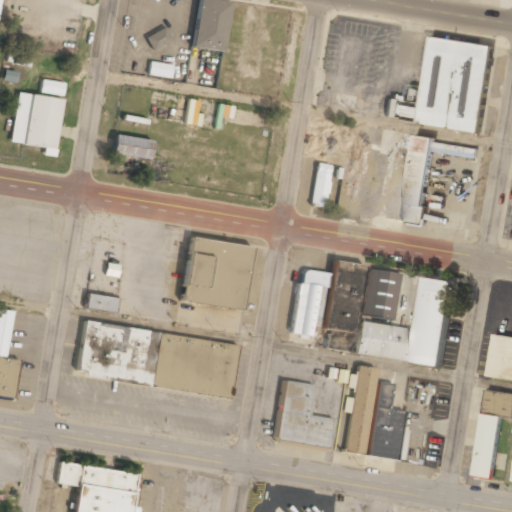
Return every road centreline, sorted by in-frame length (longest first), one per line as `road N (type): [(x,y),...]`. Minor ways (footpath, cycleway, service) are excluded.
road 1 (residential): [(511,262),(0,179)]
road 2 (tertiary): [(511,506),(0,423)]
road 3 (residential): [(109,0),(29,511)]
road 4 (residential): [(321,0),(245,465)]
road 5 (residential): [(511,113),(448,496)]
road 6 (secondary): [(511,25),(352,0)]
